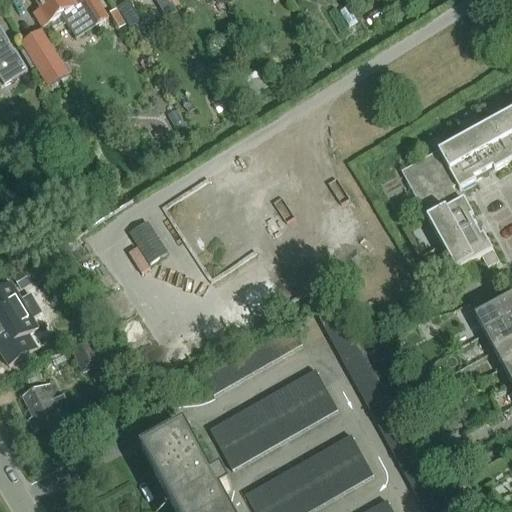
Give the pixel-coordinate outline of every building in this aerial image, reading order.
[(33,0),(43,14),(36,18),(44,31),(51,26),(56,34),(67,26),(78,42),(110,21),(96,0),(79,0),(73,4),(70,0),(33,0)] [(155,0),(161,8),(171,2),(170,1),(170,0),(155,0)] [(144,25),(129,2),(117,10),(132,32),(144,25)] [(127,27),(117,11),(109,16),(119,31),(127,27)] [(0,68),(2,72),(0,73),(0,78),(6,88),(27,75),(0,31),(0,68)] [(69,76),(41,32),(21,46),(49,89),(69,76)] [(511,162),(511,115),(492,126),(511,162)] [(511,162),(492,126),(440,155),(457,187),(460,192),(511,162)] [(453,190),(457,187),(440,155),(439,153),(401,174),(457,273),(482,259),(488,270),(500,264),(464,201),(460,203),(453,190)] [(148,224),(129,236),(130,237),(149,268),(168,256),(148,224)] [(38,267),(15,281),(21,292),(45,277),(38,267)] [(0,293),(0,353),(9,369),(38,353),(29,338),(39,332),(12,286),(0,293)] [(485,336),(511,321),(511,299),(476,319),(485,336)] [(344,317),(337,304),(317,315),(324,328),(344,317)] [(324,328),(331,341),(351,330),(344,317),(324,328)] [(511,343),(511,321),(485,336),(495,353),(511,343)] [(290,356),(303,349),(292,329),(279,336),(290,356)] [(331,341),(338,355),(358,344),(351,330),(331,341)] [(278,363),(290,356),(279,336),(267,343),(278,363)] [(70,349),(83,377),(102,368),(89,340),(70,349)] [(254,350),(265,370),(278,363),(267,343),(254,350)] [(511,343),(495,353),(504,370),(511,365),(511,343)] [(338,355),(346,368),(366,357),(358,344),(338,355)] [(253,377),(265,370),(254,350),(242,357),(253,377)] [(377,353),(370,357),(375,368),(382,364),(377,353)] [(240,384),(253,377),(242,357),(229,364),(240,384)] [(346,368),(353,381),(373,370),(366,357),(346,368)] [(228,391),(240,384),(229,364),(216,371),(228,391)] [(353,381),(360,395),(380,384),(373,370),(353,381)] [(215,399),(228,391),(216,371),(203,379),(215,399)] [(303,382),(315,402),(328,394),(317,374),(303,382)] [(301,409),(315,402),(303,382),(290,389),(301,409)] [(360,395),(367,408),(387,397),(380,384),(360,395)] [(34,419),(28,422),(34,434),(65,420),(62,416),(69,412),(65,398),(56,402),(49,387),(24,399),(34,419)] [(277,397),(288,417),(301,409),(290,389),(277,397)] [(339,414),(328,394),(315,402),(326,422),(339,414)] [(275,424),(288,417),(277,397),(264,404),(275,424)] [(367,408),(375,422),(394,411),(387,397),(367,408)] [(313,429),(326,422),(315,402),(301,409),(313,429)] [(250,412),(262,432),(275,424),(264,404),(250,412)] [(299,437),(313,429),(301,409),(288,417),(299,437)] [(375,422),(382,435),(402,424),(394,411),(375,422)] [(248,439),(262,432),(250,412),(237,419),(248,439)] [(286,444),(299,437),(288,417),(275,424),(286,444)] [(224,427),(235,446),(248,439),(237,419),(224,427)] [(273,451),(286,444),(275,424),(262,432),(273,451)] [(382,435),(389,448),(409,437),(402,424),(382,435)] [(222,454),(235,446),(224,427),(211,434),(222,454)] [(229,511),(222,498),(231,493),(222,476),(213,481),(185,430),(142,453),(173,511),(229,511)] [(260,459),(273,451),(262,432),(248,439),(260,459)] [(416,451),(409,437),(389,448),(396,462),(416,451)] [(246,466),(260,459),(248,439),(235,446),(246,466)] [(338,447),(350,467),(363,460),(352,440),(338,447)] [(234,474),(246,466),(235,446),(222,454),(234,474)] [(325,455),(337,475),(350,467),(338,447),(325,455)] [(396,462),(404,475),(423,464),(416,451),(396,462)] [(323,482),(337,475),(325,455),(312,462),(323,482)] [(480,456),(463,465),(469,477),(486,467),(480,456)] [(440,459),(433,463),(437,470),(444,466),(440,459)] [(361,487),(374,480),(363,460),(350,467),(361,487)] [(299,469),(310,490),(323,482),(312,462),(299,469)] [(404,475),(411,488),(431,477),(423,464),(404,475)] [(348,495),(361,487),(350,467),(337,475),(348,495)] [(297,497),(310,490),(299,469),(285,477),(297,497)] [(335,502),(348,495),(337,475),(323,482),(335,502)] [(297,497),(285,477),(272,484),(284,504),(297,497)] [(411,488),(418,502),(438,491),(431,477),(411,488)] [(321,510),(335,502),(323,482),(310,490),(321,510)] [(270,511),(284,504),(272,484),(259,492),(270,511)] [(305,511),(317,511),(321,510),(310,490),(297,497),(305,511)] [(418,502),(423,511),(430,511),(445,504),(438,491),(418,502)] [(246,499),(253,511),(270,511),(259,492),(246,499)] [(287,511),(305,511),(297,497),(284,504),(287,511)]
